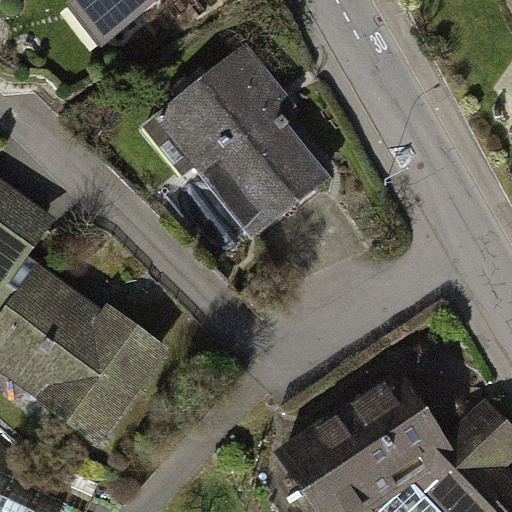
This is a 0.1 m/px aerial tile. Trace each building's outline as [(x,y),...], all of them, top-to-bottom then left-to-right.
[(65,0),(63,3),(96,44),(152,0),(65,0)] [(284,114),(297,104),(250,43),(152,118),(249,245),(335,180),(284,114)] [(55,217),(0,179),(0,316),(3,318),(0,322),(0,370),(102,445),(171,349),(109,301),(107,311),(29,255),(55,217)] [(451,433),(406,373),(277,455),(318,511),(378,511),(412,481),(443,511),(511,511),(511,483),(507,479),(511,473),(511,425),(489,399),(451,433)] [(60,511),(68,497),(0,465),(0,511),(60,511)]
